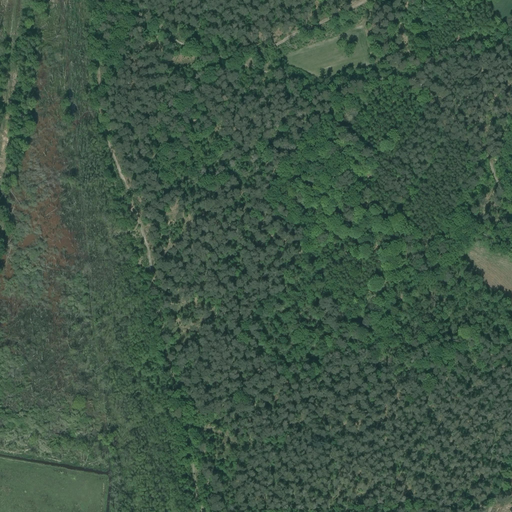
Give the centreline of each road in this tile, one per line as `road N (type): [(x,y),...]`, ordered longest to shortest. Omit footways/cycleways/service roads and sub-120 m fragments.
road 1 (track): [(93,0),(103,127),(149,255),(202,511)]
road 2 (track): [(232,62),(321,90),(411,80),(482,145),(511,199)]
road 3 (track): [(232,62),(96,0)]
road 4 (track): [(249,66),(295,33),(368,0)]
